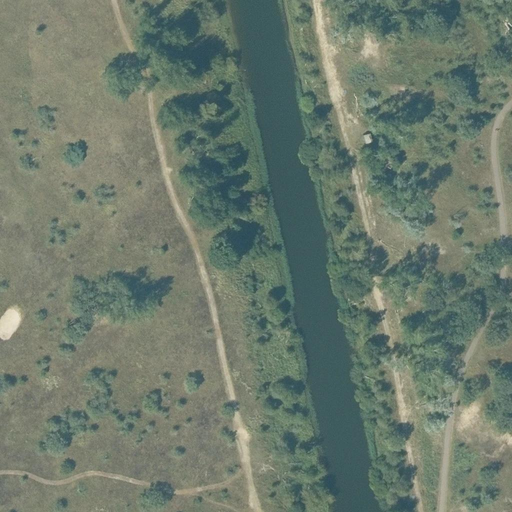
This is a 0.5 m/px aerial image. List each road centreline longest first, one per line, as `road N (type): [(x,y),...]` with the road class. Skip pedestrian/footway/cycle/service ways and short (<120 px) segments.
road 1 (track): [(422,511),(318,0)]
road 2 (track): [(441,511),(452,402),(503,276),(493,144),(511,103)]
